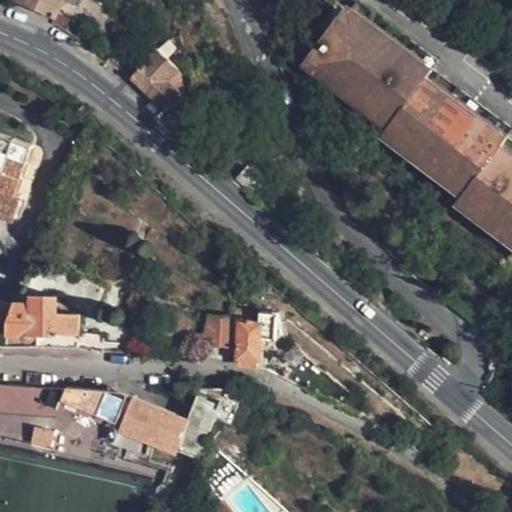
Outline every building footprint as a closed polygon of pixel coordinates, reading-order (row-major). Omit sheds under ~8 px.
[(15,0),(56,18),(64,0),(15,0)] [(358,3),(309,68),(387,126),(382,133),(461,194),(457,202),(511,243),(511,142),(506,138),(511,129),(432,70),(436,62),(358,3)] [(131,76),(166,111),(184,91),(171,79),(180,68),(157,48),(131,76)] [(183,71),(180,68),(171,79),(184,91),(185,90),(183,71)] [(34,145),(0,133),(0,214),(13,219),(22,195),(17,193),(34,145)] [(248,165),(236,179),(257,197),(269,183),(248,165)] [(222,255),(226,272),(233,270),(235,263),(222,255)] [(31,280),(30,295),(58,295),(59,282),(49,272),(39,272),(31,280)] [(14,302),(14,304),(9,324),(7,334),(21,334),(23,338),(25,341),(31,341),(34,340),(37,338),(39,334),(80,334),(79,314),(57,313),(58,295),(30,295),(30,302),(14,302)] [(0,320),(9,324),(14,304),(0,300),(0,320)] [(234,307),(236,319),(239,319),(238,342),(242,344),(240,358),(262,362),(263,356),(260,356),(261,338),(277,339),(280,313),(234,307)] [(239,319),(236,319),(210,316),(204,345),(237,348),(238,342),(239,319)] [(81,350),(104,352),(104,336),(85,334),(80,334),(80,350),(81,350)] [(119,389),(0,385),(0,413),(118,417),(119,389)] [(202,457),(221,408),(215,406),(216,401),(200,394),(189,418),(134,397),(123,423),(143,430),(139,439),(176,454),(178,449),(202,457)] [(119,431),(139,439),(143,430),(123,423),(119,431)] [(55,429),(36,425),(32,443),(52,446),(55,429)] [(169,506),(180,511),(186,498),(174,493),(169,506)] [(230,511),(223,502),(208,511),(230,511)]
